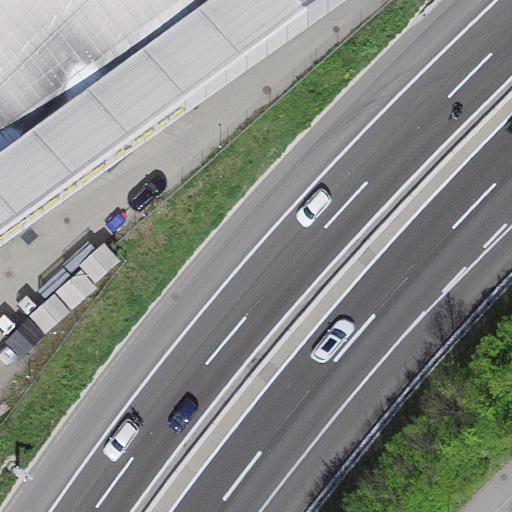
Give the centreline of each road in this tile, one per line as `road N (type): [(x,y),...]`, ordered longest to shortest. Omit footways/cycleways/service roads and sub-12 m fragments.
road 1 (motorway): [(511,33),(257,302),(94,511)]
road 2 (motorway): [(215,511),(334,360),(511,167)]
